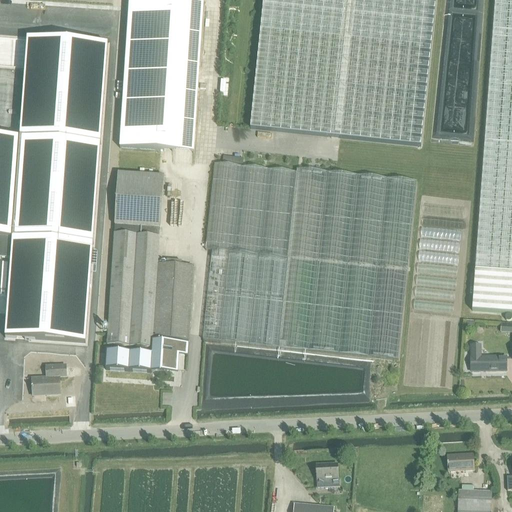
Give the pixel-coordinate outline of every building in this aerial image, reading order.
[(194,154),(204,4),(146,0),(130,0),(120,149),(194,154)] [(263,0),(250,130),(340,139),(421,147),(422,138),(436,4),(436,0),(263,0)] [(511,0),(495,0),(476,271),(511,273),(511,0)] [(0,136),(0,258),(11,260),(7,314),(5,339),(86,345),(93,244),(100,144),(108,45),(28,39),(28,40),(25,69),(25,75),(20,138),(0,136)] [(231,76),(230,67),(220,68),(220,76),(231,76)] [(223,94),(223,110),(238,110),(239,95),(223,94)] [(212,251),(202,341),(399,361),(417,182),(297,170),(297,172),(214,163),(206,250),(212,251)] [(109,320),(107,346),(152,349),(152,354),(153,354),(152,368),(175,370),(176,351),(187,352),(187,357),(188,357),(189,343),(191,306),(194,267),(135,263),(136,236),(120,235),(121,226),(137,227),(140,175),(118,174),(114,233),(114,234),(113,248),(109,320)] [(511,273),(476,271),(472,312),(511,314),(511,273)] [(0,345),(0,353),(20,354),(20,346),(0,345)] [(472,358),(472,372),(507,370),(507,356),(481,357),(481,345),(471,346),(472,358)] [(152,368),(153,354),(152,354),(107,352),(106,371),(151,374),(152,368)] [(46,379),(32,380),(33,395),(46,394),(47,398),(61,397),(60,379),(66,378),(65,366),(46,367),(46,379)] [(449,457),(450,473),(475,472),(475,456),(449,457)] [(338,465),(317,466),(317,489),(339,488),(339,480),(338,480),(338,465)] [(458,511),(490,511),(491,493),(459,492),(458,511)]
